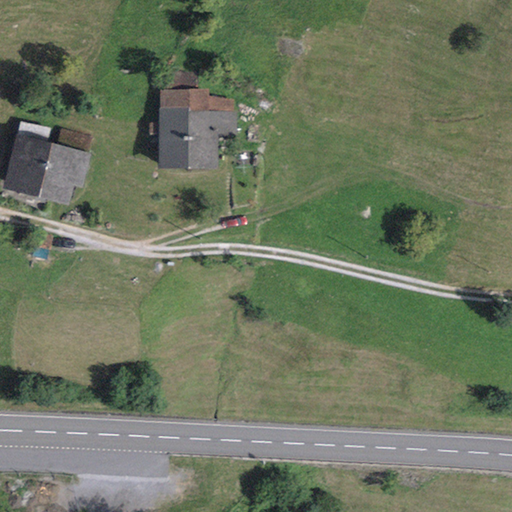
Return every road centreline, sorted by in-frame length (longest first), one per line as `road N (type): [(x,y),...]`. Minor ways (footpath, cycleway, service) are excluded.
road 1 (secondary): [(0,429),(511,455)]
road 2 (track): [(511,213),(373,172),(347,173),(274,209),(169,238),(150,251)]
